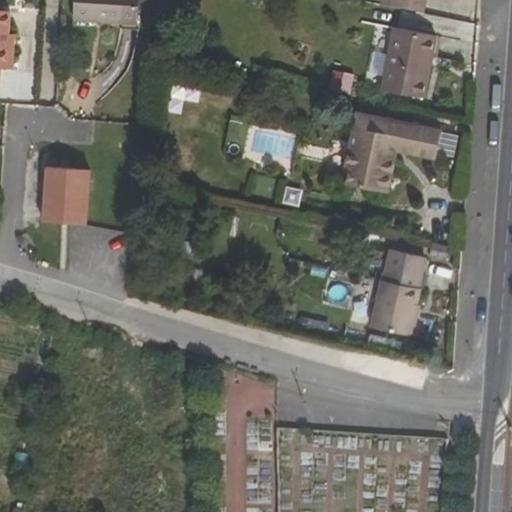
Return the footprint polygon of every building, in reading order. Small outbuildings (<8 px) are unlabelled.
[(133,0),(67,0),(67,29),(133,30),(133,0)] [(372,0),(372,3),(406,10),(407,0),(372,0)] [(419,36),(377,26),(363,87),(405,97),(419,36)] [(352,92),(355,77),(334,73),(330,88),(352,92)] [(348,183),(389,192),(398,150),(439,158),(445,129),(357,111),(345,164),(352,166),(348,183)] [(90,178),(48,177),(47,227),(89,228),(90,178)] [(380,278),(377,277),(366,326),(409,336),(416,307),(412,306),(416,286),(414,286),(420,259),(387,251),(380,278)] [(407,347),(361,336),(358,351),(404,361),(407,347)]
